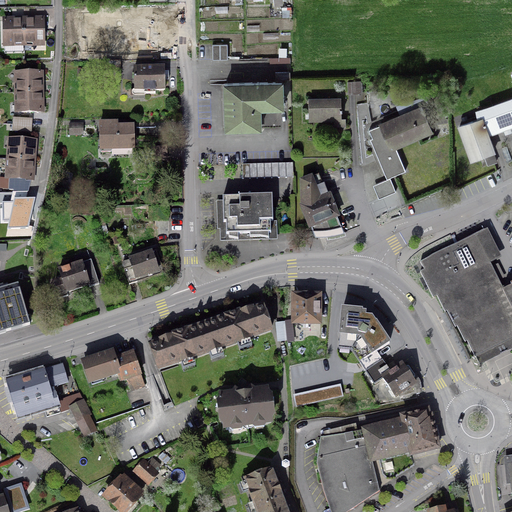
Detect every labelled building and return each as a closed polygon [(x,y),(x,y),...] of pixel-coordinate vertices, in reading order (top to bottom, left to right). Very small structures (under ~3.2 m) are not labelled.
[(95,40),(130,38),(129,15),(94,16),(95,40)] [(3,22),(4,45),(43,44),(42,21),(29,21),(19,21),(3,22)] [(227,60),(227,45),(212,45),(212,60),(227,60)] [(119,77),(119,61),(104,62),(104,76),(101,76),(101,84),(112,84),(112,77),(119,77)] [(163,69),(133,70),(134,92),(144,91),(144,95),(154,94),(154,91),(164,91),(163,69)] [(40,112),(40,101),(40,84),(40,73),(16,74),(17,113),(40,112)] [(347,82),(348,95),(360,94),(359,82),(347,82)] [(259,109),(282,108),(281,83),(224,84),(225,130),(259,129),(259,109)] [(331,99),(308,100),(309,122),(310,122),(310,121),(340,120),(340,110),(341,110),(341,107),(340,107),(339,99),(331,99)] [(511,125),(511,100),(477,113),(479,119),(459,126),(471,160),(493,152),(484,126),(492,123),(495,131),(502,129),(503,133),(507,131),(510,130),(509,126),(511,125)] [(368,130),(372,139),(369,140),(371,144),(374,143),(388,178),(405,171),(394,146),(430,131),(421,108),(413,111),(411,106),(402,110),(405,115),(368,130)] [(12,132),(30,133),(31,129),(31,126),(31,124),(31,120),(13,119),(12,125),(12,132)] [(135,128),(117,129),(117,124),(99,124),(100,153),(110,153),(110,149),(133,148),(133,138),(135,138),(135,128)] [(81,135),(81,126),(70,126),(70,135),(81,135)] [(33,142),(10,140),(7,179),(31,181),(31,171),(33,151),(33,142)] [(166,161),(165,147),(151,148),(152,162),(166,161)] [(242,180),(293,178),(292,164),(242,165),(242,180)] [(324,199),(317,176),(301,182),(301,208),(309,228),(310,228),(314,239),(328,238),(343,235),(328,197),(324,199)] [(376,184),(381,197),(395,192),(390,179),(376,184)] [(270,222),(272,222),(271,197),(222,199),(223,224),(225,224),(226,236),(270,234),(270,222)] [(152,222),(167,221),(167,207),(152,208),(152,222)] [(500,345),(511,339),(511,285),(510,286),(511,288),(510,289),(511,292),(511,297),(507,300),(488,262),(491,260),(496,254),(484,231),(483,232),(483,231),(454,246),(419,263),(423,271),(419,273),(432,299),(436,297),(444,313),(446,312),(447,313),(454,328),(456,327),(464,343),(466,342),(474,358),(500,345)] [(129,263),(122,265),(128,285),(159,275),(162,271),(155,252),(128,261),(129,263)] [(88,286),(88,288),(98,285),(90,261),(58,271),(61,281),(54,284),(59,300),(67,297),(66,293),(88,286)] [(0,289),(0,334),(30,325),(18,284),(0,289)] [(318,297),(293,296),(293,324),(318,324),(318,297)] [(178,364),(196,358),(233,345),(250,339),(250,338),(271,331),(262,306),(244,312),(241,313),(240,312),(224,318),(223,318),(223,319),(207,324),(188,331),(188,330),(186,331),(170,336),(170,338),(168,338),(149,345),(158,370),(178,363),(178,364)] [(376,352),(389,344),(376,323),(371,319),(365,318),(365,313),(362,312),(362,311),(342,309),(340,344),(355,346),(364,360),(376,352)] [(447,313),(442,316),(465,362),(470,360),(454,328),(447,313)] [(387,368),(382,361),(376,352),(364,360),(359,363),(365,372),(370,380),(387,368)] [(120,380),(126,378),(131,391),(143,387),(132,355),(114,362),(111,354),(83,363),(89,383),(118,374),(120,380)] [(415,384),(402,365),(382,379),(394,398),(402,393),(403,396),(412,390),(410,387),(415,384)] [(52,387),(66,383),(61,367),(59,368),(59,367),(38,374),(39,377),(33,378),(32,376),(7,383),(18,417),(43,410),(46,418),(66,412),(64,404),(58,406),(52,387)] [(296,407),(343,396),(341,384),(294,395),(296,407)] [(249,394),(237,395),(235,393),(233,396),(220,397),(220,402),(218,404),(221,407),(222,419),(220,422),(223,424),(224,429),(232,428),(233,425),(238,425),(239,427),(255,425),(256,423),(261,422),(262,424),(270,423),(270,419),(272,416),(269,414),(267,401),(270,398),(267,396),(266,391),(253,393),(251,391),(249,394)] [(83,403),(70,410),(77,423),(78,422),(85,436),(94,431),(87,417),(90,416),(83,403)] [(371,461),(410,452),(411,455),(437,448),(433,432),(430,417),(428,418),(427,411),(402,417),(402,421),(376,428),(364,431),(371,461)] [(349,434),(320,439),(316,464),(327,503),(338,507),(349,511),(379,492),(371,461),(364,431),(349,434)] [(148,483),(155,475),(142,463),(135,471),(148,483)] [(256,511),(286,511),(285,506),(278,488),(271,470),(245,480),(256,511)] [(119,480),(104,497),(120,511),(126,511),(139,498),(130,490),(133,486),(124,478),(121,481),(119,480)]
